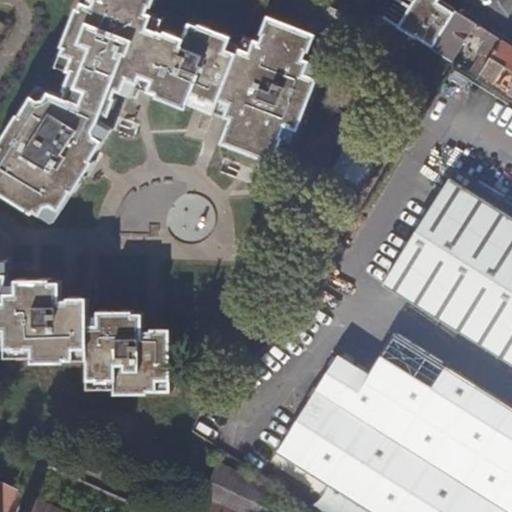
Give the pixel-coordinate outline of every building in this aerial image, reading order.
[(2,147),(0,149),(0,188),(0,190),(35,213),(36,211),(54,222),(73,192),(75,193),(95,162),(93,161),(113,129),(101,121),(103,113),(110,115),(117,96),(110,93),(113,87),(137,96),(141,87),(161,95),(161,97),(191,108),(193,103),(233,120),(223,144),(273,164),(283,139),(291,142),(299,122),(300,122),(315,85),(313,85),(321,65),(304,57),(307,51),(309,52),(315,35),(271,17),(264,34),(266,35),(263,42),(247,35),(242,46),(233,42),(235,38),(204,26),(203,28),(193,24),(188,39),(170,32),(170,34),(162,31),(166,19),(151,13),(154,5),(156,5),(157,0),(85,0),(82,9),(80,8),(65,46),(67,47),(59,66),(74,72),(67,90),(70,91),(67,98),(40,87),(22,115),(20,114),(0,146),(2,147)] [(381,0),(376,15),(391,23),(399,27),(416,0),(381,0)] [(416,0),(399,27),(434,48),(459,10),(443,0),(416,0)] [(459,10),(434,48),(455,61),(473,30),(488,40),(481,51),(485,54),(474,73),(481,77),(483,73),(505,39),(459,10)] [(511,44),(505,39),(483,73),(498,83),(509,67),(511,69),(511,87),(510,90),(511,91),(511,44)] [(331,170),(358,188),(381,152),(354,135),(331,170)] [(511,215),(454,178),(387,284),(511,362),(511,215)] [(0,345),(10,346),(9,360),(36,360),(36,362),(68,362),(68,359),(91,360),(90,390),(117,390),(117,393),(150,393),(150,390),(172,390),(171,332),(152,332),(152,334),(144,334),(144,317),(136,317),(135,315),(100,315),(100,320),(90,320),(91,302),(71,303),(71,305),(63,305),(63,286),(55,286),(54,283),(20,283),(20,287),(9,287),(9,263),(0,262),(0,345)] [(332,349),(269,446),(373,511),(511,511),(511,403),(391,327),(363,370),(332,349)] [(286,511),(293,498),(281,491),(220,462),(196,511),(286,511)] [(33,464),(22,488),(74,511),(128,511),(130,508),(33,464)] [(0,511),(5,511),(15,491),(0,484),(0,511)] [(58,511),(39,503),(34,511),(58,511)]
